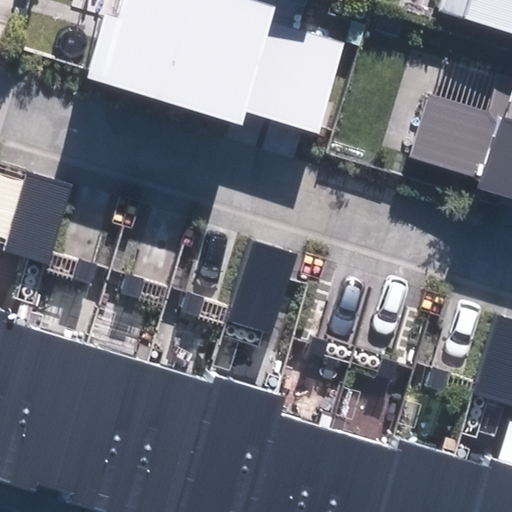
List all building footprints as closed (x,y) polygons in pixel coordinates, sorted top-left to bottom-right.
[(248,109),(314,130),(342,43),(273,21),(278,8),(252,0),(124,0),(120,14),(109,10),(88,75),(243,124),(248,109)] [(511,0),(441,0),(438,12),(511,33),(511,0)] [(481,178),(477,189),(511,199),(511,83),(500,80),(491,110),(430,91),(410,156),(481,178)] [(0,250),(0,251),(47,266),(73,185),(25,170),(0,250)] [(229,319),(272,332),(297,255),(254,241),(229,319)] [(0,372),(14,325),(17,316),(0,310),(0,372)] [(473,396),(511,407),(511,317),(498,314),(473,396)] [(14,325),(0,372),(0,478),(37,490),(80,346),(14,325)] [(80,346),(37,490),(103,510),(147,366),(80,346)] [(147,366),(103,510),(110,511),(174,511),(213,386),(147,366)] [(213,386),(174,511),(246,511),(277,414),(281,399),(215,379),(213,386)] [(277,414),(246,511),(319,511),(343,434),(277,414)] [(343,434),(319,511),(391,511),(409,454),(343,434)] [(409,454),(391,511),(463,511),(478,464),(412,444),(409,454)] [(478,464),(463,511),(511,511),(511,464),(481,455),(478,464)]
